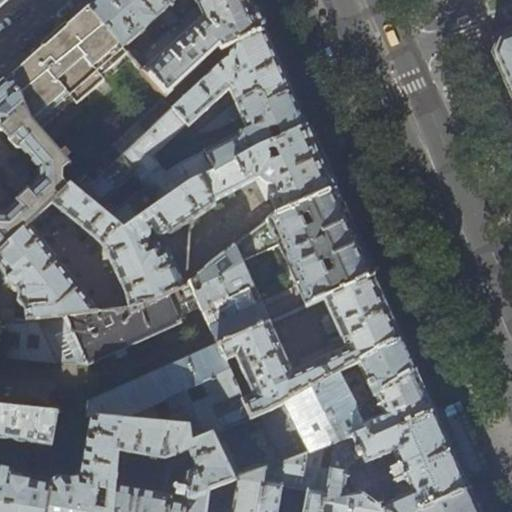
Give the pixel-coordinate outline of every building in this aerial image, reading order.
[(0,0),(0,8),(9,0),(0,0)] [(99,0),(90,9),(123,47),(160,15),(170,27),(178,19),(168,8),(160,0),(99,0)] [(188,0),(188,6),(196,8),(202,18),(150,64),(140,53),(139,55),(133,59),(164,95),(199,65),(219,47),(221,51),(227,49),(265,33),(250,0),(188,0)] [(160,0),(168,8),(176,0),(160,0)] [(123,47),(90,9),(45,48),(47,51),(46,51),(43,51),(41,52),(39,53),(37,56),(36,58),(36,60),(36,63),(29,66),(22,69),(12,77),(30,120),(40,133),(74,102),(78,106),(105,81),(102,78),(129,54),(123,47)] [(265,33),(227,49),(230,55),(227,60),(189,95),(185,90),(205,72),(199,65),(164,95),(166,98),(163,101),(172,111),(186,125),(195,135),(200,131),(235,104),(236,103),(240,113),(242,116),(292,93),(276,59),(265,33)] [(511,35),(499,40),(493,54),(511,95),(511,97),(511,35)] [(129,54),(133,59),(139,55),(134,49),(129,54)] [(30,120),(12,77),(0,88),(0,129),(8,139),(7,140),(16,151),(21,147),(40,169),(41,182),(6,214),(0,214),(0,235),(5,235),(12,242),(31,224),(51,205),(69,189),(63,183),(63,172),(69,167),(40,133),(30,120)] [(292,93),(242,116),(242,117),(241,118),(244,124),(247,131),(204,153),(182,164),(166,174),(152,157),(186,125),(172,111),(82,196),(123,230),(185,186),(202,178),(307,128),(295,100),(292,93)] [(220,127),(240,113),(236,103),(235,104),(200,131),(202,134),(220,127)] [(307,128),(202,178),(214,202),(256,182),(265,202),(271,200),(273,204),(278,217),(335,191),(331,182),(318,151),(307,128)] [(123,230),(82,196),(71,187),(69,189),(51,205),(100,245),(124,294),(126,309),(161,301),(186,287),(167,248),(162,251),(159,244),(153,243),(151,244),(148,239),(148,238),(149,237),(149,235),(149,233),(151,231),(155,238),(163,240),(167,236),(170,236),(215,207),(214,202),(202,178),(185,186),(123,230)] [(307,307),(324,299),(374,277),(369,267),(356,237),(335,191),(278,217),(270,220),(186,287),(161,301),(126,309),(97,313),(25,320),(14,320),(0,321),(0,356),(85,364),(115,351),(117,357),(126,353),(124,347),(179,323),(177,317),(201,307),(214,339),(217,346),(218,345),(219,346),(269,324),(266,317),(243,263),(281,247),(304,299),(307,307)] [(97,313),(31,224),(12,242),(0,252),(0,266),(7,276),(4,279),(14,293),(17,291),(19,293),(17,300),(25,311),(25,320),(97,313)] [(377,284),(374,277),(324,299),(331,313),(326,315),(322,323),(333,346),(301,359),(300,365),(301,368),(292,372),(270,323),(269,324),(219,346),(226,362),(236,358),(252,395),(243,399),(251,419),(270,411),(284,403),(328,378),(339,372),(358,361),(402,340),(377,284)] [(291,290),(264,302),(266,306),(285,297),(287,297),(288,296),(289,295),(291,293),(291,291),(291,290)] [(13,312),(0,312),(0,321),(14,320),(13,312)] [(391,385),(416,371),(411,360),(402,340),(358,361),(374,398),(375,397),(391,385)] [(191,443),(213,435),(251,419),(243,399),(226,362),(219,346),(88,401),(80,384),(69,389),(74,402),(52,399),(50,414),(58,415),(92,419),(121,421),(188,429),(191,443)] [(433,364),(416,371),(429,401),(447,393),(433,364)] [(362,406),(356,410),(366,433),(370,442),(434,412),(432,406),(429,401),(416,371),(391,385),(375,397),(381,411),(385,415),(372,421),(362,406)] [(340,433),(343,441),(366,433),(356,410),(339,372),(328,378),(284,403),(290,415),(267,426),(281,464),(332,445),(328,435),(340,433)] [(453,403),(434,412),(464,479),(484,471),(453,403)] [(50,414),(0,409),(0,438),(53,449),(58,415),(50,414)] [(419,511),(469,489),(466,484),(464,479),(434,412),(370,442),(366,433),(343,441),(335,444),(356,492),(381,511),(419,511)] [(54,483),(53,485),(53,486),(46,511),(107,511),(113,486),(117,452),(121,421),(92,419),(80,480),(77,479),(74,479),(71,480),(70,481),(60,479),(60,480),(59,480),(57,481),(55,482),(54,483)] [(205,511),(207,504),(208,491),(234,482),(213,435),(191,443),(188,429),(121,421),(117,452),(166,460),(188,454),(194,471),(185,475),(178,473),(174,493),(187,496),(187,502),(181,508),(180,507),(170,505),(171,499),(170,497),(113,486),(107,511),(205,511)] [(332,445),(281,464),(265,471),(257,511),(322,511),(335,444),(332,445)] [(381,511),(356,492),(335,444),(322,511),(381,511)] [(0,511),(46,511),(53,486),(24,481),(24,479),(15,477),(15,476),(15,474),(14,473),(12,473),(0,470),(0,511)] [(257,511),(265,471),(237,481),(231,511),(216,511),(218,506),(207,504),(205,511),(257,511)] [(478,511),(473,498),(469,489),(419,511),(478,511)]
